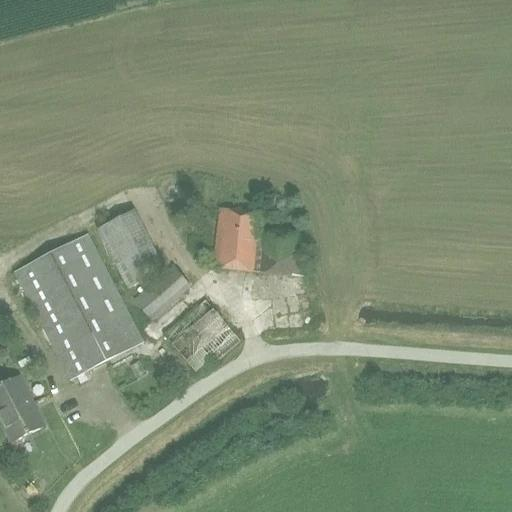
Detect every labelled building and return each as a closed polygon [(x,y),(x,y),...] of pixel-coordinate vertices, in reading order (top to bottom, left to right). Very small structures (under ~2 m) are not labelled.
[(231,162),(215,166),(218,178),(234,174),(231,162)] [(302,278),(306,239),(261,234),(264,214),(219,209),(213,269),(302,278)] [(69,380),(142,343),(118,295),(128,290),(165,270),(134,210),(98,231),(87,236),(15,274),(69,380)] [(152,322),(190,287),(172,266),(134,300),(152,322)] [(214,365),(241,342),(206,301),(164,336),(196,373),(210,361),(214,365)] [(0,418),(0,419),(31,402),(19,378),(0,387),(0,418)] [(13,443),(44,427),(31,402),(0,419),(13,443)]
